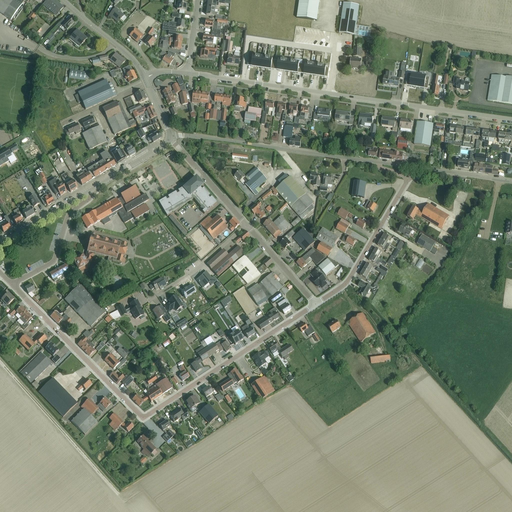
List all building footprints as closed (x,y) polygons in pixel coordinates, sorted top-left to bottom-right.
[(0,0),(0,12),(10,20),(24,1),(23,0),(0,0)] [(58,14),(60,11),(63,7),(54,0),(46,0),(45,2),(42,5),(49,11),(51,8),(58,14)] [(183,1),(183,0),(181,0),(181,1),(175,0),(174,0),(174,5),(177,6),(177,10),(186,11),(187,5),(184,4),(184,1),(183,1)] [(224,4),(225,1),(218,0),(217,0),(217,3),(215,2),(213,2),(208,1),(207,8),(214,9),(215,5),(218,6),(218,3),(224,4)] [(317,21),(319,0),(299,0),(297,18),(308,20),(317,21)] [(355,35),(356,26),(359,6),(343,3),(339,33),(355,35)] [(223,16),(217,15),(217,13),(214,13),(214,9),(207,8),(206,15),(211,16),(213,16),(216,16),(215,19),(217,19),(222,20),(223,16)] [(126,18),(124,16),(115,9),(108,17),(109,16),(112,18),(112,17),(118,22),(119,21),(120,21),(121,20),(120,20),(121,20),(123,22),(126,18)] [(31,21),(36,15),(32,12),(27,18),(31,21)] [(60,23),(57,26),(59,29),(62,25),(67,30),(70,26),(74,23),(69,18),(65,22),(62,21),(63,20),(63,19),(60,23)] [(183,29),(184,21),(178,21),(178,23),(169,22),(168,27),(167,26),(167,24),(163,23),(162,30),(168,31),(169,31),(176,32),(176,28),(183,29)] [(204,23),(204,25),(204,26),(212,27),(211,33),(220,35),(221,31),(219,30),(220,26),(217,26),(217,23),(216,22),(213,22),(210,21),(205,21),(205,23),(204,23)] [(371,28),(356,26),(355,35),(370,38),(371,28)] [(137,43),(141,39),(143,36),(136,29),(129,36),(137,43)] [(82,36),(81,35),(82,34),(77,30),(69,39),(79,48),(87,38),(83,35),(82,36)] [(203,38),(202,38),(202,40),(202,41),(205,41),(205,43),(212,44),(213,38),(219,39),(220,39),(220,35),(211,33),(210,36),(203,35),(203,38)] [(150,47),(153,43),(155,41),(150,36),(144,43),(150,47)] [(170,46),(170,42),(168,42),(163,41),(162,49),(166,49),(167,45),(170,46)] [(201,50),(200,57),(204,58),(206,59),(206,58),(210,59),(211,55),(214,55),(215,49),(205,48),(205,51),(201,50)] [(361,70),(361,69),(365,69),(366,63),(361,63),(362,60),(358,59),(358,57),(361,57),(361,49),(354,49),(353,57),(355,57),(354,59),(350,59),(350,69),(361,70)] [(167,53),(167,54),(163,51),(160,55),(164,58),(162,61),(169,66),(170,64),(173,66),(176,61),(172,59),(175,54),(169,51),(167,54),(167,53)] [(119,68),(122,64),(125,61),(116,53),(110,61),(119,68)] [(239,57),(239,54),(234,53),(234,56),(228,56),(227,63),(238,65),(240,57),(239,57)] [(248,58),(247,65),(250,65),(250,67),(255,67),(257,57),(252,57),(251,58),(248,58)] [(267,59),(266,69),(271,70),(271,68),(274,69),(275,61),(272,61),(272,59),(267,59)] [(275,61),(274,69),(277,69),(277,70),(282,71),(284,61),(278,60),(278,62),(275,61)] [(294,62),(292,73),(298,73),(298,72),(301,72),(302,65),(299,65),(299,63),(294,62)] [(302,65),(301,72),(304,73),(304,74),(309,75),(310,65),(305,64),(305,66),(302,65)] [(131,72),(129,66),(124,69),(123,69),(126,77),(125,77),(126,79),(127,79),(129,83),(137,79),(133,71),(131,72)] [(320,66),(319,76),(324,77),(325,76),(328,76),(329,69),(326,68),(326,67),(320,66)] [(69,77),(69,78),(85,81),(86,79),(89,79),(90,73),(70,70),(70,71),(69,77)] [(398,86),(398,81),(399,79),(394,78),(394,73),(385,72),(384,79),(383,84),(398,86)] [(407,74),(406,82),(409,82),(409,86),(416,87),(418,75),(407,74)] [(418,75),(416,87),(424,88),(424,85),(428,85),(429,77),(418,75)] [(505,78),(492,76),(488,100),(511,104),(511,78),(505,77),(505,78)] [(465,82),(459,81),(460,78),(454,77),(453,85),(457,86),(456,89),(463,90),(463,91),(468,92),(469,83),(470,81),(469,80),(469,79),(468,78),(467,79),(466,79),(465,80),(465,82)] [(117,96),(113,87),(111,83),(108,84),(106,79),(78,92),(86,110),(117,96)] [(175,94),(181,91),(177,84),(172,86),(175,94)] [(166,98),(172,95),(169,89),(163,92),(166,98)] [(139,102),(141,101),(146,99),(142,91),(135,94),(139,102)] [(182,105),(188,104),(187,99),(186,93),(186,92),(179,93),(182,105)] [(200,104),(200,103),(201,100),(200,100),(201,93),(193,92),(193,97),(192,99),(192,103),(200,104)] [(208,101),(209,99),(209,94),(201,93),(200,100),(201,100),(200,103),(208,104),(208,101)] [(127,96),(129,105),(135,103),(133,94),(127,96)] [(169,105),(173,103),(175,102),(172,95),(166,98),(169,105)] [(232,97),(223,96),(222,103),(223,103),(222,106),(230,107),(231,104),(231,102),(232,97)] [(235,106),(234,111),(239,112),(240,111),(241,107),(245,108),(246,103),(243,102),(244,99),(237,98),(237,103),(236,106),(235,106)] [(118,101),(102,109),(104,113),(114,135),(128,129),(131,127),(136,124),(133,119),(128,121),(121,107),(119,103),(118,101)] [(274,116),(275,108),(273,108),(274,103),(266,102),(265,112),(263,111),(261,124),(265,125),(267,112),(269,112),(269,108),(273,109),(272,116),(274,116)] [(285,110),(286,104),(278,103),(277,114),(276,117),(280,118),(281,110),(284,110),(284,114),(283,114),(282,121),(285,122),(287,111),(285,110)] [(142,108),(140,105),(135,107),(135,106),(128,110),(130,114),(132,113),(137,111),(142,108)] [(297,112),(297,111),(298,106),(290,105),(288,115),(292,116),(293,111),(297,112)] [(148,108),(146,109),(148,112),(150,116),(151,119),(152,119),(156,117),(157,117),(152,106),(148,108)] [(137,111),(132,113),(135,119),(140,116),(144,114),(146,110),(144,107),(142,108),(137,111)] [(298,118),(298,120),(304,121),(305,118),(305,113),(308,114),(311,114),(311,113),(312,108),(309,108),(302,107),(301,112),(300,116),(299,116),(298,118)] [(245,115),(245,120),(255,122),(257,115),(261,115),(261,110),(249,108),(248,113),(246,113),(245,115)] [(329,118),(330,110),(318,109),(318,113),(314,113),(314,118),(313,120),(317,121),(317,117),(329,118)] [(335,116),(335,120),(349,122),(349,125),(353,125),(353,122),(354,117),(351,116),(350,116),(351,113),(345,112),(341,112),(336,111),(335,116)] [(372,124),(372,121),(373,116),(366,116),(367,115),(360,114),(358,126),(364,127),(364,123),(372,124)] [(90,128),(89,126),(95,123),(92,117),(81,121),(86,132),(82,134),(89,150),(106,142),(98,124),(90,128)] [(396,131),(397,127),(398,122),(394,121),(395,119),(382,117),(381,125),(393,127),(392,131),(396,131)] [(411,129),(411,126),(412,121),(401,120),(400,128),(411,129)] [(430,147),(433,124),(417,122),(414,145),(424,146),(426,147),(426,146),(430,147)] [(76,134),(81,132),(77,123),(67,128),(67,130),(65,131),(67,137),(70,136),(70,135),(75,132),(76,134)] [(444,131),(444,126),(436,125),(435,130),(434,130),(434,133),(439,134),(439,131),(444,131)] [(292,138),(293,127),(284,126),(283,137),(292,138)] [(141,138),(146,135),(142,129),(137,132),(141,138)] [(153,143),(161,138),(157,132),(153,134),(149,137),(150,137),(148,138),(148,140),(149,142),(150,142),(152,141),(153,143)] [(300,147),(301,138),(295,137),(295,140),(290,140),(289,146),(300,147)] [(407,150),(408,139),(398,138),(397,148),(407,150)] [(135,153),(133,149),(132,147),(126,151),(125,149),(122,150),(126,158),(129,156),(129,157),(132,155),(135,153),(135,154),(135,153)] [(0,165),(9,160),(8,158),(12,155),(7,148),(0,152),(0,165)] [(366,151),(365,156),(368,156),(368,157),(376,158),(377,153),(378,149),(373,149),(366,148),(366,151)] [(118,164),(125,159),(119,149),(112,154),(118,164)] [(115,165),(113,161),(112,159),(111,159),(106,151),(100,155),(103,160),(100,162),(87,169),(89,172),(88,173),(92,179),(95,178),(95,177),(115,165)] [(399,153),(383,151),(380,151),(379,158),(402,161),(403,156),(402,156),(403,153),(399,152),(399,153)] [(511,155),(503,154),(502,165),(510,166),(511,155)] [(458,162),(458,167),(463,167),(463,168),(468,169),(469,168),(473,168),(474,160),(474,159),(470,158),(470,160),(459,158),(458,162)] [(474,167),(473,172),(482,173),(497,175),(498,171),(498,170),(496,170),(493,170),(493,167),(492,167),(482,166),(480,165),(474,164),(474,167)] [(240,171),(235,176),(235,177),(237,180),(238,179),(240,182),(243,179),(247,183),(246,184),(252,192),(253,193),(255,195),(259,192),(261,190),(258,187),(261,185),(264,182),(267,180),(256,168),(247,176),(247,177),(246,177),(245,176),(245,177),(240,171)] [(92,179),(88,173),(85,169),(82,171),(83,173),(79,175),(78,175),(76,176),(82,185),(92,179)] [(45,178),(43,173),(39,175),(41,179),(41,180),(43,184),(47,182),(45,178)] [(60,176),(70,192),(77,188),(72,179),(70,180),(66,173),(60,176)] [(320,187),(321,182),(318,181),(319,175),(311,174),(310,180),(313,181),(313,186),(320,187)] [(321,184),(320,191),(327,192),(328,186),(326,186),(327,185),(332,185),(333,181),(331,180),(332,177),(331,176),(329,175),(329,176),(324,176),(323,184),(321,184)] [(302,219),(314,208),(312,205),(314,203),(291,176),(275,190),(276,190),(279,193),(286,202),(288,204),(302,219)] [(165,198),(158,202),(167,217),(170,215),(168,212),(171,210),(172,210),(175,209),(174,208),(182,203),(182,204),(185,202),(188,200),(189,200),(192,199),(190,196),(191,195),(193,197),(194,197),(200,204),(199,204),(201,207),(202,206),(205,209),(202,212),(203,213),(204,214),(217,203),(211,197),(209,199),(207,197),(209,195),(210,195),(204,188),(203,188),(203,189),(202,190),(200,188),(203,185),(196,177),(188,184),(189,186),(186,189),(185,187),(178,191),(179,193),(177,195),(175,193),(176,192),(175,192),(168,197),(169,199),(167,200),(165,198)] [(67,192),(61,182),(58,178),(55,180),(49,183),(56,195),(56,193),(58,192),(60,196),(67,192)] [(364,198),(366,183),(354,181),(353,186),(352,196),(352,199),(357,200),(357,197),(364,198)] [(140,197),(139,196),(140,196),(135,187),(121,195),(122,197),(119,199),(120,199),(121,199),(121,200),(124,205),(121,207),(122,208),(117,211),(101,220),(104,225),(110,221),(108,218),(113,215),(113,216),(116,214),(118,212),(124,223),(134,218),(135,220),(149,212),(145,204),(144,205),(143,203),(149,200),(145,194),(140,197)] [(49,192),(47,190),(42,192),(43,193),(39,196),(41,200),(44,205),(46,204),(47,206),(54,202),(50,195),(51,194),(50,192),(49,192)] [(269,190),(261,197),(263,200),(272,194),(271,193),(269,190)] [(34,207),(39,204),(34,195),(29,199),(34,207)] [(117,200),(116,198),(81,219),(87,229),(101,220),(117,211),(122,208),(121,207),(124,205),(121,200),(121,199),(120,199),(119,199),(117,200)] [(266,215),(258,207),(262,204),(260,201),(250,210),(254,214),(256,213),(261,219),(266,215)] [(371,203),(368,201),(367,203),(364,207),(367,209),(373,212),(377,206),(371,203)] [(281,211),(288,204),(286,202),(279,210),(281,211)] [(449,216),(428,204),(423,213),(413,207),(407,217),(413,220),(416,214),(441,229),(449,216)] [(26,219),(35,213),(30,206),(25,209),(26,210),(22,212),(26,219)] [(345,220),(349,213),(341,208),(337,215),(345,220)] [(16,225),(22,221),(19,215),(12,219),(16,225)] [(0,226),(3,232),(11,228),(7,222),(10,221),(7,216),(4,218),(5,219),(0,222),(0,226)] [(205,220),(200,224),(202,226),(204,228),(206,231),(210,236),(213,240),(227,227),(224,223),(218,216),(212,221),(208,217),(205,220)] [(290,226),(281,216),(273,223),(269,220),(267,221),(263,225),(273,236),(275,238),(279,235),(290,226)] [(294,227),(301,221),(298,217),(291,224),(294,227)] [(363,219),(362,221),(356,217),(354,220),(358,222),(356,225),(359,226),(363,229),(366,223),(367,221),(363,219)] [(234,229),(239,225),(234,218),(229,223),(230,224),(229,226),(230,227),(229,228),(231,231),(234,229)] [(345,234),(350,224),(341,219),(339,218),(333,227),(345,234)] [(408,238),(413,230),(402,225),(399,231),(406,235),(405,236),(408,238)] [(305,251),(308,248),(315,242),(303,229),(297,235),(293,238),(305,251)] [(328,257),(339,239),(322,229),(316,239),(321,242),(317,250),(328,257)] [(292,231),(286,236),(282,239),(284,241),(280,244),(285,249),(291,244),(288,240),(293,236),(295,234),(292,231)] [(243,242),(250,236),(245,232),(239,237),(234,242),(236,244),(241,239),(243,242)] [(86,257),(84,258),(85,260),(87,259),(89,263),(91,262),(93,254),(94,255),(95,254),(96,254),(99,255),(101,255),(108,257),(108,260),(107,261),(111,262),(112,258),(113,258),(112,260),(122,263),(125,263),(125,261),(126,259),(124,259),(127,247),(126,247),(126,244),(117,241),(117,242),(110,240),(94,236),(95,234),(94,233),(93,233),(92,234),(90,242),(88,241),(87,241),(86,245),(89,245),(87,252),(86,257)] [(353,246),(356,241),(345,234),(341,240),(346,243),(346,242),(353,246)] [(390,241),(392,239),(385,234),(381,240),(387,243),(389,240),(390,241)] [(433,247),(435,243),(422,235),(417,244),(430,252),(433,247)] [(382,248),(383,249),(386,250),(390,245),(387,243),(381,240),(378,245),(382,248)] [(401,251),(402,248),(405,244),(400,241),(398,245),(396,248),(401,251)] [(240,256),(244,253),(238,246),(227,256),(222,250),(206,264),(217,276),(240,256)] [(316,252),(313,249),(297,263),(302,269),(307,265),(312,260),(316,265),(317,266),(326,258),(317,251),(316,252)] [(378,258),(382,252),(376,249),(372,255),(378,258)] [(82,255),(73,260),(73,261),(73,262),(74,264),(75,264),(78,270),(81,273),(90,268),(87,264),(89,263),(87,259),(85,260),(84,258),(82,255)] [(242,278),(254,268),(255,267),(244,255),(232,266),(242,278)] [(372,255),(369,260),(373,263),(375,264),(378,265),(379,263),(385,266),(387,263),(381,260),(378,258),(372,255)] [(392,266),(394,262),(396,259),(396,258),(392,256),(391,256),(390,259),(387,263),(392,266)] [(422,267),(428,261),(423,257),(418,264),(422,267)] [(261,262),(255,267),(261,275),(265,272),(264,272),(267,269),(266,268),(269,266),(273,263),(268,258),(262,263),(261,262)] [(326,276),(338,265),(331,260),(329,258),(318,267),(319,268),(324,274),(326,276)] [(369,273),(373,267),(367,264),(363,270),(369,273)] [(62,279),(71,274),(70,273),(65,265),(49,274),(52,280),(53,279),(54,282),(62,277),(62,279)] [(311,274),(314,279),(312,280),(318,287),(319,286),(322,289),(327,284),(325,281),(325,280),(323,277),(324,276),(323,275),(324,274),(319,268),(317,270),(316,270),(311,274)] [(366,279),(369,273),(363,270),(360,275),(366,279)] [(211,285),(217,281),(213,276),(212,278),(206,271),(202,274),(202,275),(197,280),(200,284),(202,288),(209,283),(211,285)] [(260,283),(258,285),(268,299),(268,300),(270,298),(275,294),(284,285),(273,272),(271,274),(260,283)] [(160,289),(166,286),(165,284),(168,282),(165,278),(162,279),(161,278),(152,284),(149,286),(151,290),(155,288),(156,290),(159,288),(160,289)] [(365,297),(371,287),(365,284),(361,281),(358,286),(363,288),(360,293),(364,296),(365,297)] [(32,284),(25,288),(28,294),(36,303),(37,303),(40,306),(43,302),(45,301),(43,298),(39,302),(38,300),(35,298),(34,296),(31,292),(35,290),(34,289),(32,284)] [(257,284),(248,290),(258,306),(268,299),(258,285),(257,284)] [(88,291),(82,285),(80,286),(79,286),(64,300),(91,327),(105,312),(86,292),(88,291)] [(184,290),(181,292),(186,298),(196,292),(191,285),(187,288),(186,288),(184,290)] [(7,306),(14,299),(8,293),(0,301),(3,304),(4,302),(7,306)] [(279,293),(269,300),(272,304),(282,297),(279,293)] [(170,303),(165,306),(169,312),(174,308),(176,311),(183,306),(182,304),(184,303),(180,296),(177,298),(176,295),(169,300),(170,303)] [(224,300),(221,302),(224,308),(227,306),(226,304),(232,301),(229,297),(224,300)] [(280,302),(277,304),(279,307),(284,314),(291,310),(287,304),(289,304),(286,299),(280,302)] [(131,308),(132,307),(134,310),(131,311),(135,319),(140,317),(141,319),(144,318),(143,315),(139,307),(138,305),(139,304),(137,300),(136,300),(135,300),(136,301),(130,304),(131,308)] [(122,304),(116,308),(117,311),(121,317),(127,314),(127,313),(126,311),(122,304)] [(22,317),(27,312),(21,306),(16,311),(21,317),(22,317)] [(160,309),(158,307),(156,308),(155,309),(154,310),(152,311),(155,315),(157,318),(157,319),(157,320),(157,321),(159,322),(160,321),(160,319),(160,318),(162,316),(166,322),(171,319),(163,307),(160,309)] [(50,317),(58,324),(60,321),(62,324),(68,318),(65,315),(62,318),(55,311),(50,317)] [(32,317),(27,312),(22,317),(21,317),(19,319),(24,324),(21,327),(24,330),(28,326),(26,323),(32,317)] [(279,318),(276,314),(275,312),(268,317),(268,316),(257,324),(261,330),(279,318)] [(361,343),(375,333),(365,317),(362,313),(348,323),(361,343)] [(250,323),(246,317),(243,319),(247,325),(241,328),(248,338),(255,333),(252,329),(254,327),(251,323),(250,323)] [(65,326),(71,321),(68,318),(62,324),(65,326)] [(332,333),(341,327),(337,320),(328,326),(332,333)] [(307,327),(305,323),(299,327),(302,333),(305,331),(308,336),(315,332),(310,325),(307,327)] [(237,330),(233,333),(239,342),(243,340),(241,335),(237,330)] [(41,345),(47,339),(41,333),(35,339),(35,340),(33,343),(25,335),(19,341),(28,351),(35,345),(38,342),(41,345)] [(233,333),(229,336),(235,345),(239,342),(233,333)] [(89,341),(88,342),(85,338),(83,339),(78,344),(83,350),(88,346),(88,345),(91,343),(89,341)] [(164,347),(170,344),(166,338),(161,342),(164,347)] [(204,341),(201,343),(203,346),(207,353),(210,357),(219,351),(219,352),(224,349),(226,353),(231,349),(225,339),(215,346),(214,344),(208,347),(204,341)] [(98,352),(103,348),(105,345),(102,342),(99,344),(100,345),(96,349),(98,352)] [(51,343),(45,349),(53,357),(53,356),(55,358),(52,360),(55,364),(61,359),(57,355),(56,356),(55,355),(59,351),(57,349),(51,343)] [(88,346),(83,350),(89,356),(93,353),(95,351),(92,348),(94,346),(91,343),(88,345),(88,346)] [(271,352),(272,354),(278,351),(278,352),(282,358),(283,357),(285,360),(289,357),(288,354),(293,350),(292,349),(289,345),(281,350),(279,346),(278,347),(275,343),(268,347),(271,352)] [(17,356),(20,353),(14,346),(11,349),(17,356)] [(202,362),(210,357),(207,353),(203,346),(202,346),(195,351),(199,357),(195,360),(196,362),(191,365),(193,368),(196,372),(201,369),(198,365),(202,362)] [(120,348),(116,351),(124,359),(127,355),(123,350),(120,348)] [(42,349),(19,372),(36,389),(39,386),(34,381),(51,364),(47,359),(41,353),(43,351),(42,349)] [(268,357),(264,351),(260,354),(259,353),(252,358),(259,368),(266,363),(264,359),(268,357)] [(108,357),(104,360),(113,369),(116,367),(120,363),(111,354),(108,357)] [(371,364),(391,362),(390,355),(370,357),(371,364)] [(118,369),(121,366),(126,361),(124,359),(116,367),(118,369)] [(186,372),(184,369),(182,366),(178,368),(182,374),(179,376),(182,381),(189,377),(186,371),(186,372)] [(240,376),(235,369),(230,372),(231,373),(227,375),(230,379),(219,386),(223,391),(233,384),(237,382),(237,383),(243,379),(241,376),(240,376)] [(118,377),(117,376),(114,372),(109,377),(117,385),(121,381),(123,383),(128,378),(126,375),(124,377),(121,374),(118,377)] [(149,385),(153,382),(157,379),(152,372),(147,375),(150,378),(146,381),(147,382),(149,385)] [(126,388),(130,384),(133,380),(130,376),(128,378),(123,383),(122,384),(126,388)] [(260,400),(274,391),(265,376),(251,385),(260,400)] [(145,390),(143,391),(146,395),(147,396),(149,398),(151,402),(162,395),(162,394),(172,388),(169,384),(164,377),(158,381),(154,383),(156,385),(146,391),(145,390)] [(63,417),(74,407),(77,403),(53,378),(38,392),(63,417)] [(85,390),(91,384),(86,379),(76,389),(79,391),(83,387),(85,390)] [(208,401),(211,399),(209,396),(213,393),(208,387),(202,391),(208,401)] [(218,402),(223,399),(219,394),(215,397),(218,402)] [(142,400),(137,395),(132,400),(139,407),(144,402),(149,398),(147,396),(142,400)] [(190,410),(199,403),(195,396),(186,401),(189,405),(187,406),(190,410)] [(106,409),(111,404),(105,398),(100,403),(97,406),(96,405),(96,406),(98,408),(99,408),(103,412),(106,409)] [(85,402),(81,407),(84,409),(90,416),(98,409),(98,408),(96,406),(89,399),(85,402)] [(209,424),(218,416),(208,405),(199,413),(209,424)] [(182,413),(179,408),(175,411),(175,412),(169,416),(174,422),(181,418),(183,421),(190,416),(186,410),(182,413)] [(84,409),(71,422),(85,435),(97,423),(90,416),(84,409)] [(126,426),(123,423),(114,414),(110,417),(109,419),(112,422),(109,425),(115,431),(121,425),(128,432),(130,430),(134,427),(129,422),(126,426)] [(167,421),(159,425),(163,431),(166,434),(163,438),(167,442),(171,438),(172,440),(173,439),(175,438),(175,437),(176,436),(174,435),(175,435),(171,430),(170,431),(167,428),(170,426),(167,421)] [(199,430),(196,432),(201,439),(204,437),(199,430)] [(148,457),(152,453),(156,449),(147,441),(147,440),(143,436),(137,441),(142,446),(141,447),(144,449),(141,452),(144,455),(146,454),(148,457)]
